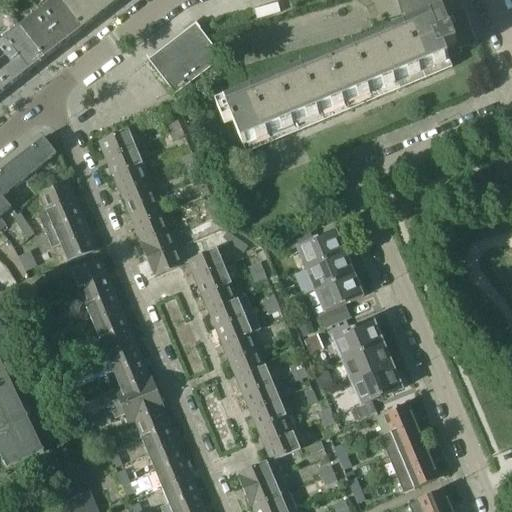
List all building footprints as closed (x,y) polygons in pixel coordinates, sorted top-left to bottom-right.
[(58,0),(54,0),(38,12),(19,27),(45,60),(82,31),(58,0)] [(119,0),(58,0),(82,31),(120,1),(119,0)] [(447,0),(406,0),(398,4),(402,18),(426,11),(429,17),(451,8),(447,0)] [(458,5),(451,8),(429,17),(432,24),(227,110),(245,153),(451,66),(444,51),(455,46),(457,50),(474,46),(466,28),(468,27),(458,5)] [(147,61),(173,95),(174,96),(222,59),(195,25),(147,61)] [(45,60),(19,27),(0,42),(0,80),(7,89),(45,60)] [(165,128),(168,134),(180,129),(177,122),(165,128)] [(180,129),(168,134),(171,142),(183,137),(180,129)] [(98,143),(105,160),(135,148),(127,131),(98,143)] [(35,144),(15,160),(32,182),(37,178),(33,174),(56,156),(43,138),(39,141),(38,140),(35,143),(35,144)] [(135,148),(105,160),(112,177),(141,165),(135,148)] [(180,160),(183,167),(194,162),(191,155),(180,160)] [(0,195),(2,198),(23,181),(27,186),(32,182),(15,160),(0,171),(0,195)] [(194,162),(183,167),(186,174),(198,169),(194,162)] [(141,165),(112,177),(119,193),(148,181),(141,165)] [(200,195),(207,191),(202,180),(195,183),(200,195)] [(148,181),(119,193),(126,211),(156,199),(148,181)] [(39,196),(46,213),(75,200),(68,183),(39,196)] [(194,183),(190,185),(180,189),(183,196),(197,191),(194,183)] [(183,201),(178,190),(165,195),(170,207),(183,201)] [(0,230),(1,231),(6,227),(0,219),(0,217),(11,209),(2,198),(0,195),(0,230)] [(156,199),(126,211),(133,227),(162,215),(156,199)] [(75,200),(46,213),(37,216),(44,233),(82,217),(75,200)] [(204,204),(209,215),(217,212),(212,201),(204,204)] [(217,212),(209,215),(214,227),(222,223),(217,212)] [(13,219),(27,240),(33,235),(20,214),(13,219)] [(162,215),(133,227),(140,243),(169,232),(162,215)] [(82,217),(44,233),(52,250),(60,246),(89,234),(82,217)] [(345,252),(341,243),(339,243),(335,233),(312,242),(308,231),(280,243),(284,253),(296,248),(305,271),(344,255),(343,253),(345,252)] [(169,232),(140,243),(139,244),(146,261),(176,249),(169,232)] [(234,239),(227,233),(222,240),(229,245),(234,239)] [(89,234),(60,246),(67,264),(97,252),(89,234)] [(234,239),(229,245),(242,254),(247,247),(234,239)] [(184,266),(176,249),(146,261),(154,279),(184,266)] [(223,267),(216,251),(187,263),(194,280),(223,267)] [(344,255),(305,271),(315,293),(353,277),(349,266),(351,265),(347,256),(345,256),(344,255)] [(100,260),(71,273),(78,289),(107,277),(100,260)] [(248,270),(251,277),(263,272),(260,265),(248,270)] [(223,267),(194,280),(201,297),(231,285),(223,267)] [(263,272),(251,277),(254,284),(265,279),(263,272)] [(107,277),(78,289),(84,305),(114,293),(107,277)] [(353,277),(315,293),(324,315),(318,317),(323,331),(350,320),(344,306),(362,299),(358,288),(360,287),(356,277),(354,278),(353,277)] [(231,285),(201,297),(208,313),(237,301),(231,285)] [(114,293),(84,305),(92,323),(122,311),(114,293)] [(30,308),(24,295),(17,298),(23,311),(30,308)] [(246,297),(237,301),(208,313),(215,330),(253,314),(246,297)] [(261,302),(264,309),(276,304),(273,297),(261,302)] [(276,304),(264,309),(267,316),(279,311),(276,304)] [(122,311),(92,323),(100,341),(129,329),(122,311)] [(26,317),(31,327),(38,324),(33,313),(26,317)] [(253,314),(215,330),(222,347),(251,335),(260,331),(253,314)] [(332,339),(341,360),(381,344),(381,343),(382,340),(380,334),(377,333),(372,323),(332,339)] [(44,336),(38,324),(31,327),(37,339),(44,336)] [(129,329),(100,341),(106,357),(136,345),(129,329)] [(275,335),(278,342),(290,337),(287,331),(275,335)] [(251,335),(222,347),(228,363),(258,351),(251,335)] [(290,337),(278,342),(281,350),(293,345),(290,337)] [(309,356),(323,350),(317,337),(304,342),(309,356)] [(381,344),(341,360),(352,386),(392,369),(387,358),(389,355),(386,348),(383,347),(381,344)] [(136,345),(106,357),(113,373),(142,361),(136,345)] [(42,352),(48,363),(55,359),(50,348),(42,352)] [(258,351),(228,363),(235,379),(265,367),(258,351)] [(55,359),(48,363),(53,374),(61,371),(55,359)] [(142,361),(113,373),(119,389),(149,377),(142,361)] [(34,436),(0,363),(0,455),(7,471),(43,454),(42,452),(34,436)] [(289,368),(292,376),(303,371),(300,364),(289,368)] [(265,367),(235,379),(242,396),(272,384),(265,367)] [(392,369),(352,386),(361,407),(401,390),(396,380),(398,377),(395,371),(392,369)] [(303,371),(292,376),(295,383),(306,378),(303,371)] [(325,374),(315,378),(319,387),(328,383),(325,374)] [(149,377),(119,389),(113,391),(117,401),(108,405),(111,413),(158,393),(157,391),(156,390),(152,381),(153,379),(151,378),(150,376),(149,377)] [(57,383),(63,394),(70,391),(65,379),(57,383)] [(272,384),(242,396),(249,412),(278,400),(272,384)] [(51,388),(31,397),(42,421),(62,411),(51,388)] [(70,391),(63,394),(68,406),(75,402),(70,391)] [(113,391),(104,395),(108,405),(117,401),(113,391)] [(317,403),(312,392),(305,395),(310,406),(317,403)] [(158,393),(111,413),(114,420),(124,416),(128,426),(134,424),(163,412),(165,411),(164,409),(164,407),(163,406),(159,397),(159,395),(158,393)] [(278,400),(249,412),(256,428),(285,416),(278,400)] [(375,413),(371,403),(352,411),(356,421),(375,413)] [(382,416),(390,434),(414,424),(407,405),(382,416)] [(317,416),(320,423),(331,418),(329,411),(317,416)] [(72,416),(77,427),(84,424),(79,412),(72,416)] [(163,412),(134,424),(140,439),(170,427),(163,412)] [(285,416),(256,428),(263,446),(292,434),(285,416)] [(331,418),(320,423),(323,430),(334,425),(331,418)] [(70,419),(34,436),(42,452),(77,436),(70,419)] [(84,424),(77,427),(82,438),(89,435),(84,424)] [(414,424),(390,434),(379,439),(387,458),(423,443),(414,424)] [(170,427),(140,439),(147,455),(176,443),(170,427)] [(292,434),(263,446),(269,462),(270,462),(274,461),(275,462),(300,451),(292,434)] [(102,441),(107,453),(114,450),(110,438),(102,441)] [(176,443),(147,455),(154,472),(184,460),(176,443)] [(311,456),(323,451),(320,443),(308,448),(311,456)] [(423,443),(387,458),(395,476),(430,462),(423,443)] [(341,446),(333,449),(336,456),(344,453),(341,446)] [(119,461),(114,450),(107,453),(114,469),(121,466),(119,461)] [(344,453),(336,456),(343,472),(350,468),(344,453)] [(184,460),(154,472),(161,489),(190,477),(184,460)] [(236,476),(243,493),(281,477),(275,462),(274,461),(270,462),(269,462),(236,476)] [(430,462),(395,476),(403,495),(438,480),(430,462)] [(17,499),(51,485),(43,467),(9,481),(17,499)] [(333,476),(330,468),(310,477),(313,484),(321,481),(333,476)] [(116,475),(121,485),(129,483),(124,472),(116,475)] [(336,482),(333,476),(321,481),(322,482),(313,486),(313,485),(299,490),(302,497),(336,482)] [(190,477),(161,489),(168,506),(197,493),(190,477)] [(281,477),(243,493),(250,510),(251,510),(288,494),(281,477)] [(347,483),(352,494),(360,491),(355,480),(347,483)] [(96,511),(83,481),(61,490),(69,511),(96,511)] [(129,483),(121,485),(126,498),(134,495),(129,483)] [(360,491),(352,494),(357,505),(364,502),(360,491)] [(443,491),(407,506),(409,511),(449,511),(451,511),(443,491)] [(197,493),(168,506),(160,509),(160,511),(200,511),(205,510),(197,493)] [(288,494),(251,510),(251,511),(292,511),(295,511),(288,494)] [(11,511),(6,500),(0,502),(0,506),(2,511),(11,511)] [(332,507),(334,511),(340,511),(347,509),(344,502),(332,507)]
